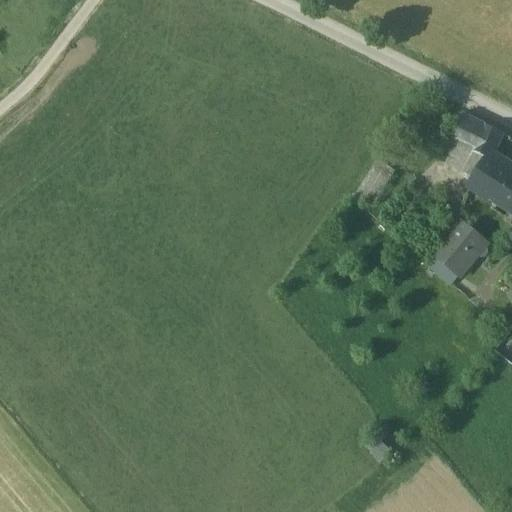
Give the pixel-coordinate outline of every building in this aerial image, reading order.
[(501,134),(461,114),(448,140),(487,158),(501,134)] [(511,178),(511,174),(487,158),(448,140),(438,160),(472,177),(467,189),(495,206),(511,178)] [(511,178),(495,206),(511,216),(511,178)] [(458,222),(443,240),(448,245),(439,258),(442,261),(460,276),(461,276),(477,256),(481,259),(484,258),(487,255),(487,251),(484,248),(486,245),(458,222)] [(460,276),(442,261),(434,270),(452,286),(460,276)]
